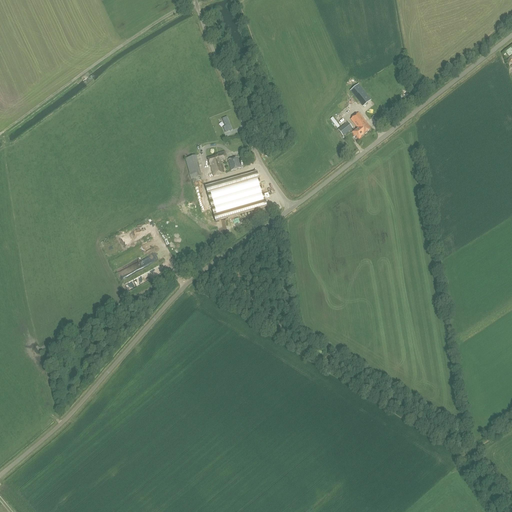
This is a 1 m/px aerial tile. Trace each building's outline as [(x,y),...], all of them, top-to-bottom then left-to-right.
[(378,82),(370,88),(375,93),(379,90),(379,91),(383,88),(378,82)] [(358,86),(351,92),(354,95),(360,103),(367,97),(358,86)] [(355,136),(356,135),(359,139),(364,135),(364,134),(371,129),(369,127),(369,126),(359,113),(351,120),(358,129),(353,133),(355,136)] [(226,127),(223,128),(225,133),(232,130),(227,117),(222,119),(226,127)] [(343,137),(353,129),(348,122),(338,130),(343,137)] [(221,161),(225,160),(224,158),(226,157),(225,152),(218,154),(218,155),(215,155),(215,156),(208,158),(213,176),(224,173),(221,161)] [(241,169),(238,158),(228,161),(231,171),(241,169)] [(211,186),(222,221),(267,208),(257,173),(211,186)] [(115,262),(118,267),(127,263),(124,258),(115,262)] [(141,276),(143,282),(161,274),(158,268),(141,276)]
